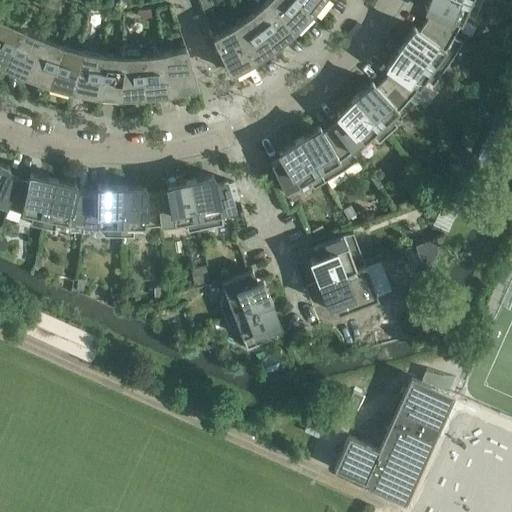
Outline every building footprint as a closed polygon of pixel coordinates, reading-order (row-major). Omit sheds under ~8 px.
[(293,29),(266,0),(265,0),(250,13),(274,45),(293,29)] [(311,11),(298,0),(266,0),(293,29),(311,11)] [(298,0),(311,11),(319,0),(298,0)] [(474,18),(479,6),(465,0),(427,0),(424,7),(431,10),(426,20),(453,36),(461,23),(461,24),(466,14),(474,18)] [(274,45),(250,13),(233,24),(254,59),(274,45)] [(0,62),(3,64),(20,27),(0,18),(0,62)] [(446,49),(453,36),(426,20),(419,30),(414,26),(400,45),(440,74),(447,64),(439,58),(446,49)] [(254,59),(233,24),(213,35),(231,71),(254,59)] [(25,73),(41,37),(20,27),(3,64),(25,73)] [(48,82),(61,44),(41,37),(25,73),(48,82)] [(72,89),(81,50),(61,44),(48,82),(72,89)] [(440,74),(400,45),(386,65),(391,69),(385,78),(408,99),(418,88),(425,79),(433,84),(440,74)] [(197,84),(185,46),(164,51),(171,91),(197,84)] [(97,93),(102,53),(81,50),(72,89),(97,93)] [(171,91),(164,51),(143,54),(147,94),(171,91)] [(122,95),(122,55),(102,53),(97,93),(122,95)] [(147,94),(143,54),(122,55),(122,95),(147,94)] [(399,110),(408,99),(385,78),(376,85),(372,80),(354,97),(388,133),(397,125),(390,118),(399,110)] [(388,133),(354,97),(336,113),(341,118),(333,125),(352,151),(363,142),(372,134),(378,141),(388,133)] [(340,160),(352,151),(333,125),(323,131),(319,125),(299,138),(324,180),(335,174),(330,166),(340,160)] [(324,180),(299,138),(278,150),(282,156),(271,162),(284,191),(299,184),(309,179),(314,187),(324,180)] [(0,204),(7,207),(17,177),(7,172),(10,166),(0,161),(0,204)] [(43,226),(53,178),(30,173),(28,179),(17,177),(7,207),(21,211),(21,212),(32,214),(30,223),(43,226)] [(236,209),(227,179),(215,181),(214,175),(190,179),(200,228),(212,226),(210,217),(222,214),(221,214),(236,209)] [(83,223),(86,192),(75,190),(77,183),(53,178),(43,226),(55,229),(57,219),(68,222),(83,223)] [(200,228),(190,179),(167,184),(168,190),(157,193),(160,224),(174,223),(186,221),(188,230),(200,228)] [(121,235),(122,186),(98,185),(98,192),(86,192),(83,223),(97,225),(97,226),(109,226),(109,235),(121,235)] [(160,224),(157,193),(146,193),(145,192),(146,186),(122,186),(121,235),(134,235),(134,226),(145,226),(160,224)] [(354,213),(349,205),(342,208),(347,217),(354,213)] [(365,263),(360,252),(351,255),(347,245),(343,234),(312,245),(316,256),(310,259),(319,281),(365,263)] [(364,289),(360,278),(369,275),(365,263),(319,281),(327,304),(333,301),(338,312),(368,301),(364,289)] [(271,299),(266,286),(263,277),(256,279),(252,268),(221,280),(225,291),(229,302),(220,306),(225,317),(271,299)] [(274,324),(280,322),(276,312),(271,299),(225,317),(229,329),(238,325),(242,336),(243,336),(247,347),(278,335),(274,324)] [(430,307),(418,302),(412,315),(424,321),(430,307)] [(101,338),(36,309),(27,330),(91,359),(101,338)] [(405,502),(454,394),(411,374),(378,447),(349,434),(334,467),(360,479),(359,481),(405,502)]
